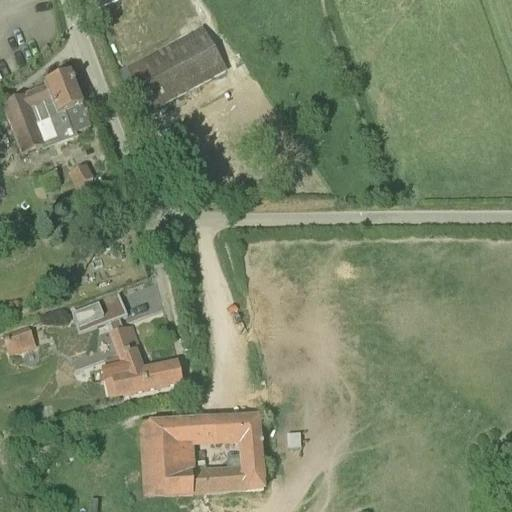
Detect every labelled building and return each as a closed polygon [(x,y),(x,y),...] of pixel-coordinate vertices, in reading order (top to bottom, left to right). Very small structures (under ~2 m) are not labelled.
[(116,0),(88,0),(94,14),(118,3),(116,0)] [(225,73),(202,30),(125,72),(148,115),(225,73)] [(45,90),(2,107),(21,158),(90,131),(69,76),(43,86),(45,90)] [(80,170),(68,176),(74,189),(78,188),(82,196),(91,191),(80,170)] [(39,183),(44,195),(60,188),(55,176),(39,183)] [(120,297),(72,315),(80,335),(128,316),(120,297)] [(115,399),(176,387),(179,386),(176,366),(141,374),(136,359),(141,358),(131,330),(111,337),(110,336),(97,340),(103,360),(114,356),(118,365),(99,370),(102,385),(105,384),(108,401),(113,400),(114,402),(116,401),(115,399)] [(2,344),(7,360),(35,351),(30,335),(2,344)] [(262,495),(259,448),(261,448),(261,444),(259,445),(258,421),(139,427),(143,501),(262,495)]
